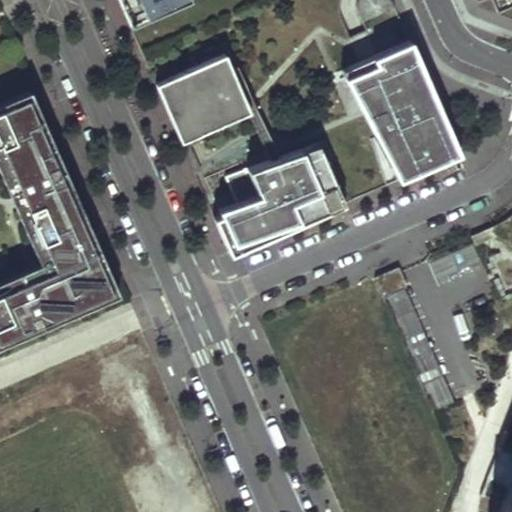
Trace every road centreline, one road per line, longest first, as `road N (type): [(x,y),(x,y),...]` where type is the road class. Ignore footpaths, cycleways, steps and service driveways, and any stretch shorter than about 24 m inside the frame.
road 1 (residential): [(207,303),(487,180),(511,152)]
road 2 (residential): [(48,0),(182,313)]
road 3 (residential): [(207,303),(72,0)]
road 4 (residential): [(297,511),(207,303)]
road 5 (residential): [(182,313),(269,511)]
